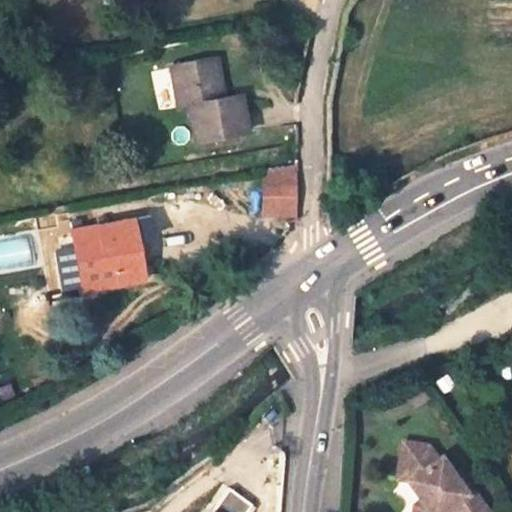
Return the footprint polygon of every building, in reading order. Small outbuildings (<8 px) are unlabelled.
[(195,140),(246,130),(239,95),(223,98),(216,58),(171,67),(179,107),(188,104),(195,140)] [(297,163),(265,169),(264,177),(297,176),(297,163)] [(264,177),(264,213),(297,214),(297,176),(264,177)] [(83,289),(142,279),(132,219),(73,230),(83,289)] [(412,448),(402,446),(397,483),(401,484),(405,463),(410,464),(412,448)] [(428,451),(412,448),(410,464),(405,463),(401,484),(405,484),(424,509),(419,511),(483,511),(461,480),(456,484),(439,461),(436,463),(428,451)] [(242,511),(250,500),(226,484),(209,511),(242,511)]
